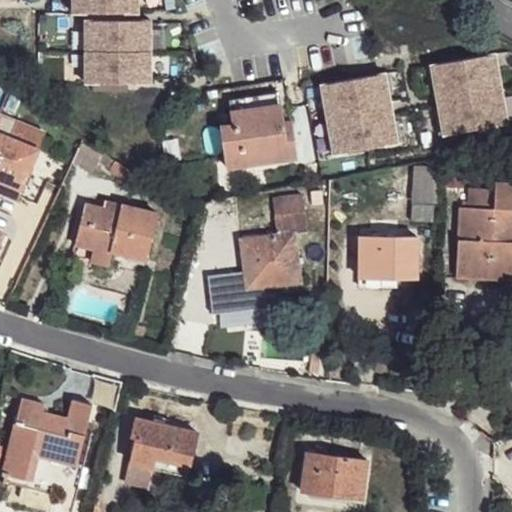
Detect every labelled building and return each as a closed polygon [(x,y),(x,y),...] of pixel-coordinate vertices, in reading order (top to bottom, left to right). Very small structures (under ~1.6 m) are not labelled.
[(72,0),(73,8),(85,8),(87,79),(93,79),(94,88),(129,88),(128,79),(151,78),(151,16),(127,16),(126,8),(138,8),(137,0),(72,0)] [(500,48),(431,60),(434,81),(438,80),(443,108),(439,110),(443,130),(511,117),(500,48)] [(393,67),(324,80),(337,150),(405,137),(402,116),(398,117),(392,89),(397,88),(393,67)] [(220,98),(222,108),(271,101),(269,90),(220,98)] [(213,123),(219,165),(290,155),(284,116),(275,117),(271,101),(222,108),(224,120),(213,123)] [(44,133),(0,113),(0,179),(21,187),(44,133)] [(126,169),(113,160),(108,168),(121,178),(126,169)] [(385,168),(370,172),(372,183),(388,181),(385,168)] [(21,187),(0,179),(0,191),(16,198),(21,187)] [(511,183),(494,183),(494,193),(478,192),(477,206),(460,206),(457,267),(485,268),(485,278),(491,278),(501,278),(501,269),(511,268),(511,183)] [(461,191),(460,206),(477,206),(478,192),(461,191)] [(121,203),(106,198),(104,206),(120,210),(121,203)] [(104,206),(86,201),(75,241),(94,246),(112,251),(111,248),(128,252),(146,257),(159,212),(121,203),(120,210),(104,206)] [(300,209),(272,213),(274,231),(292,229),(304,228),(300,209)] [(274,231),(238,237),(244,270),(270,266),(271,282),(299,277),(292,229),(274,231)] [(419,235),(360,234),(360,274),(397,276),(418,277),(419,235)] [(112,251),(94,246),(90,258),(109,262),(112,251)] [(270,266),(244,270),(225,273),(228,299),(245,297),(261,295),(259,284),(271,282),(270,266)] [(485,278),(485,268),(457,267),(456,276),(485,278)] [(511,268),(501,269),(501,278),(511,279),(511,268)] [(397,276),(360,274),(359,285),(378,286),(397,286),(397,276)] [(91,404),(72,399),(67,416),(53,413),(41,410),(43,402),(21,396),(3,472),(25,477),(32,452),(33,446),(78,456),(91,404)] [(164,417),(154,415),(152,421),(135,418),(131,436),(136,438),(132,461),(155,465),(157,454),(192,462),(198,430),(171,424),(163,422),(164,417)] [(78,456),(33,446),(32,452),(38,454),(76,463),(78,456)] [(307,450),(301,487),(338,492),(362,495),(366,457),(307,450)] [(38,454),(32,452),(25,477),(32,478),(38,454)] [(192,462),(157,454),(155,465),(191,471),(192,462)]
